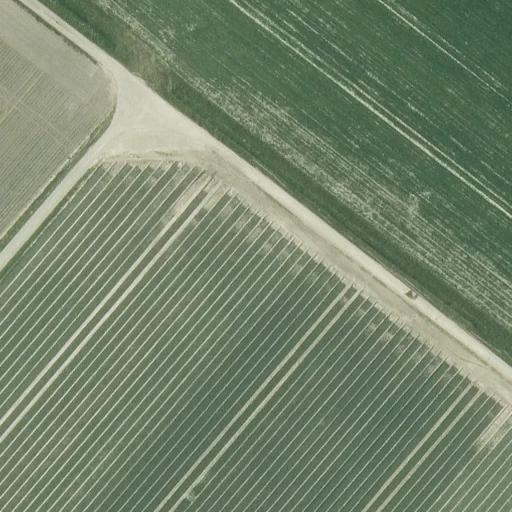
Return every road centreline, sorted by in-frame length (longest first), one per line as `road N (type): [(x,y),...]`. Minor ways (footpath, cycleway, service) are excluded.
road 1 (track): [(511,377),(190,127)]
road 2 (track): [(0,316),(190,127)]
road 3 (track): [(190,127),(24,0)]
